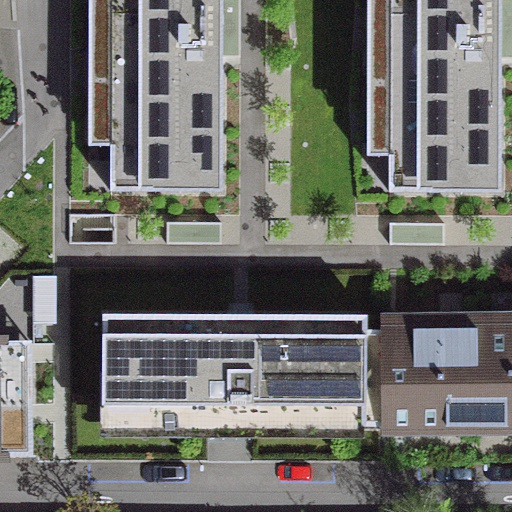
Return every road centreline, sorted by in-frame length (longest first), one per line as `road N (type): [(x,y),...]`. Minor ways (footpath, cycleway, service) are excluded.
road 1 (residential): [(511,493),(0,491)]
road 2 (residential): [(0,166),(42,119),(56,235)]
